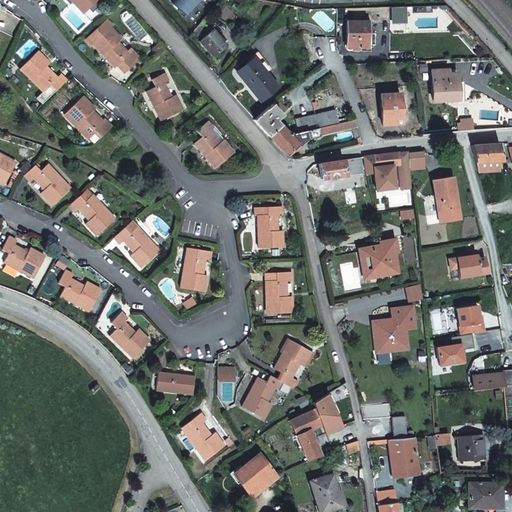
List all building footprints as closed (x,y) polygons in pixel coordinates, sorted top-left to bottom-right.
[(71,0),(84,12),(96,0),(71,0)] [(116,68),(118,66),(123,61),(130,69),(141,58),(134,50),(130,54),(119,42),(123,38),(113,27),(115,25),(108,18),(86,39),(92,45),(93,44),(116,68)] [(367,43),(367,32),(371,32),(371,20),(347,21),(348,46),(367,46),(367,43)] [(213,58),(228,45),(214,29),(199,42),(213,58)] [(57,91),(67,80),(60,74),(57,78),(45,66),(49,63),(37,51),(20,69),(43,92),(51,85),(57,91)] [(252,57),(253,58),(266,73),(271,68),(257,52),(252,57)] [(266,73),(253,58),(239,70),(252,86),(249,88),(261,102),(278,87),(266,73)] [(123,61),(118,66),(125,74),(130,69),(123,61)] [(252,86),(239,70),(236,73),(249,88),(252,86)] [(172,98),(165,83),(170,81),(166,73),(153,79),(157,86),(147,91),(162,121),(185,110),(178,95),(172,98)] [(432,100),(458,99),(457,74),(432,75),(432,100)] [(382,124),(401,123),(399,93),(380,94),(382,124)] [(102,137),(113,126),(107,120),(103,124),(99,121),(102,118),(94,110),(95,109),(83,97),(66,115),(89,139),(97,131),(102,137)] [(281,115),(272,104),(254,119),(268,136),(280,126),(276,120),(281,115)] [(336,109),(316,114),(319,129),(335,125),(340,123),(336,109)] [(295,119),(299,133),(319,129),(316,114),(295,119)] [(356,127),(353,120),(340,123),(335,125),(319,129),(299,133),(290,136),(280,126),(268,136),(286,156),(297,146),(299,147),(306,141),(320,137),(319,136),(356,127)] [(216,170),(235,153),(209,122),(198,132),(203,138),(195,144),(216,170)] [(498,144),(470,146),(471,147),(475,162),(488,161),(498,161),(501,160),(498,144)] [(399,164),(398,153),(362,157),(365,176),(375,174),(374,167),(399,164)] [(0,183),(4,185),(16,164),(0,154),(0,183)] [(359,157),(318,164),(321,180),(362,173),(359,157)] [(488,161),(475,162),(477,170),(499,169),(498,161),(488,161)] [(41,171),(35,165),(24,176),(30,183),(34,179),(45,190),(41,194),(52,206),(70,189),(48,165),(41,171)] [(440,210),(458,207),(452,176),(431,179),(434,197),(438,197),(440,210)] [(410,190),(409,177),(402,178),(404,191),(410,190)] [(92,195),(88,190),(80,197),(85,202),(92,195)] [(80,197),(69,207),(75,214),(79,209),(90,221),(85,226),(96,237),(115,220),(92,195),(85,202),(80,197)] [(285,248),(284,232),(278,232),(278,216),(284,216),(283,207),(255,208),(255,216),(258,216),(260,249),(285,248)] [(130,234),(124,229),(113,239),(119,245),(122,241),(133,253),(129,257),(141,269),(159,252),(137,227),(130,234)] [(29,253),(15,245),(18,240),(11,236),(3,249),(10,253),(5,262),(34,278),(46,256),(33,248),(29,253)] [(358,250),(361,269),(366,268),(368,275),(380,273),(380,275),(397,272),(393,252),(396,252),(393,238),(378,241),(380,250),(377,251),(372,248),(371,249),(368,248),(367,248),(358,250)] [(203,277),(206,261),(212,262),(213,254),(188,249),(181,289),(206,294),(209,278),(203,277)] [(475,253),(455,257),(448,258),(449,265),(456,264),(458,276),(485,272),(483,256),(476,257),(475,253)] [(366,268),(361,269),(363,279),(380,275),(380,273),(368,275),(366,268)] [(61,296),(90,311),(102,289),(88,282),(85,287),(71,279),(74,274),(66,270),(59,283),(66,287),(61,296)] [(278,282),(277,274),(267,275),(267,283),(278,282)] [(293,274),(277,274),(278,282),(267,283),(269,315),(294,315),(293,299),(288,299),(287,282),(293,282),(293,274)] [(191,299),(182,305),(185,310),(194,304),(191,299)] [(373,325),(376,351),(406,348),(404,328),(413,327),(411,306),(391,309),(392,320),(391,320),(391,319),(390,318),(389,317),(387,317),(385,317),(384,318),(383,319),(383,320),(384,324),(373,325)] [(135,333),(124,322),(128,319),(122,313),(112,323),(117,328),(110,335),(133,359),(150,341),(139,330),(135,333)] [(278,381),(283,384),(292,389),(296,381),(291,378),(299,365),(304,368),(312,354),(289,340),(273,369),(282,374),(278,381)] [(191,395),(195,377),(159,369),(155,388),(191,395)] [(502,386),(500,373),(471,376),(472,390),(502,387),(502,386)] [(278,381),(270,376),(266,383),(257,378),(241,407),(263,419),(271,405),(266,402),(274,389),(279,392),(283,384),(278,381)] [(346,383),(340,386),(332,391),(336,398),(348,393),(346,383)] [(509,385),(502,386),(502,387),(502,389),(503,398),(511,397),(509,385)] [(343,426),(326,394),(313,402),(312,403),(314,408),(321,424),(324,432),(343,426)] [(390,402),(364,405),(365,418),(391,416),(390,402)] [(321,424),(314,408),(290,420),(297,435),(292,437),(297,448),(302,446),(308,460),(320,455),(308,430),(311,429),(321,424)] [(210,438),(201,425),(205,422),(200,415),(180,429),(189,441),(204,462),(224,447),(215,435),(210,438)] [(405,415),(391,416),(393,438),(407,437),(405,415)] [(315,437),(324,432),(321,424),(311,429),(315,437)] [(458,459),(484,458),(481,434),(456,436),(458,459)] [(393,438),(367,440),(368,446),(388,444),(392,478),(417,475),(413,437),(407,437),(393,438)] [(347,444),(349,453),(359,449),(358,440),(347,444)] [(251,496),(276,476),(258,454),(233,474),(251,496)] [(321,511),(342,506),(338,493),(332,474),(309,480),(318,511),(321,511)] [(499,507),(499,497),(499,482),(467,482),(467,507),(499,507)] [(394,489),(375,491),(377,505),(396,502),(394,489)] [(396,503),(396,502),(377,505),(378,511),(402,511),(401,502),(396,503)]
